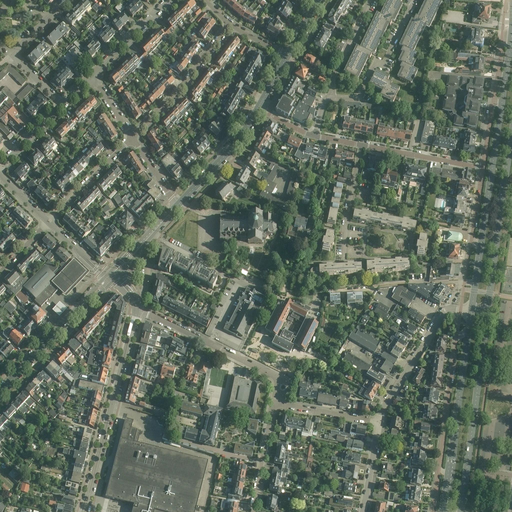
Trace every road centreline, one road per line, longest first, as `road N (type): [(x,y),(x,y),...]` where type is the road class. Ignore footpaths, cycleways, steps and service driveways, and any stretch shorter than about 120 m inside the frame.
road 1 (primary): [(511,31),(480,250)]
road 2 (tertiary): [(84,511),(136,312)]
road 3 (primary): [(460,511),(487,312)]
road 4 (primary): [(487,312),(511,137)]
road 5 (residential): [(280,383),(136,312)]
road 6 (secondary): [(0,390),(110,276)]
road 7 (residential): [(379,423),(446,309),(472,310)]
road 8 (residential): [(132,137),(181,89),(229,23)]
road 9 (primary): [(469,328),(447,475)]
road 10 (residential): [(469,328),(456,341),(438,469)]
road 11 (residential): [(511,31),(502,43),(482,168)]
road 12 (residential): [(332,98),(361,94),(384,64),(411,0)]
road 13 (secondary): [(177,205),(259,108)]
road 14 (residential): [(482,168),(361,144)]
